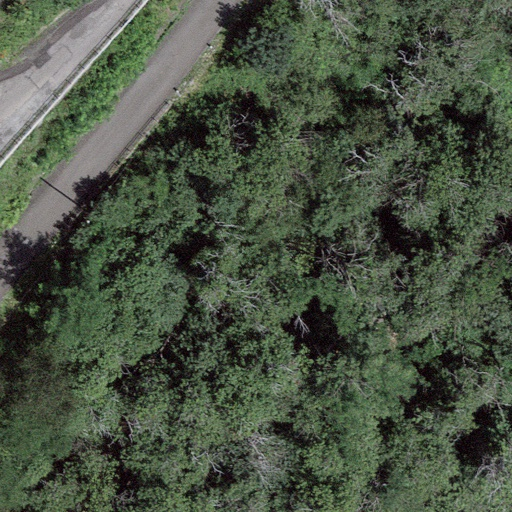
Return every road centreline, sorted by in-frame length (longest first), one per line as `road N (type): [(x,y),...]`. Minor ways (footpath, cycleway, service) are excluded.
road 1 (unclassified): [(219,0),(0,273)]
road 2 (unclassified): [(0,115),(118,0)]
